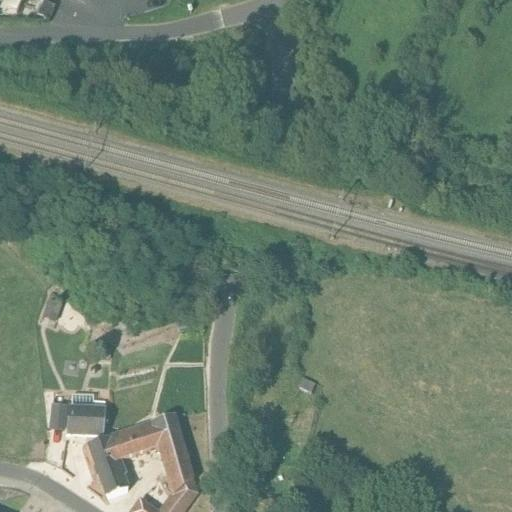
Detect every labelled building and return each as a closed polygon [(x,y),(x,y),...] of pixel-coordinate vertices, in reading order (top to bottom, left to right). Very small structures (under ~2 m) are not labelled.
[(43,4),(37,16),(48,22),(54,9),(43,4)] [(55,324),(61,306),(48,302),(42,319),(55,324)] [(315,386),(302,381),(298,391),(311,396),(315,386)] [(67,413),(66,438),(103,439),(103,414),(91,413),(92,398),(70,398),(70,413),(67,413)] [(88,448),(108,501),(127,494),(122,479),(126,478),(120,463),(157,452),(157,453),(181,445),(173,418),(88,448)] [(133,511),(184,511),(196,496),(193,485),(181,445),(157,453),(171,500),(169,501),(160,511),(155,511),(141,503),(133,511)] [(285,511),(287,500),(271,497),(268,509),(267,509),(265,511),(285,511)]
